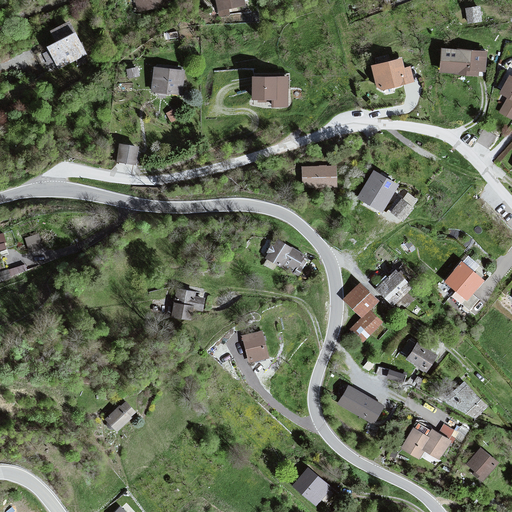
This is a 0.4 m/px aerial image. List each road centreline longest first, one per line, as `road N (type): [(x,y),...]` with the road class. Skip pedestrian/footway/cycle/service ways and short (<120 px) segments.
road 1 (unclassified): [(439,511),(412,487),(348,455),(323,428),(313,395),(336,317),(336,285),(321,245),(297,222),(245,204),(157,206),(51,189)]
road 2 (residential): [(481,166),(440,133),(375,124),(172,177),(62,172),(51,189)]
road 3 (unknown): [(326,352),(458,428)]
